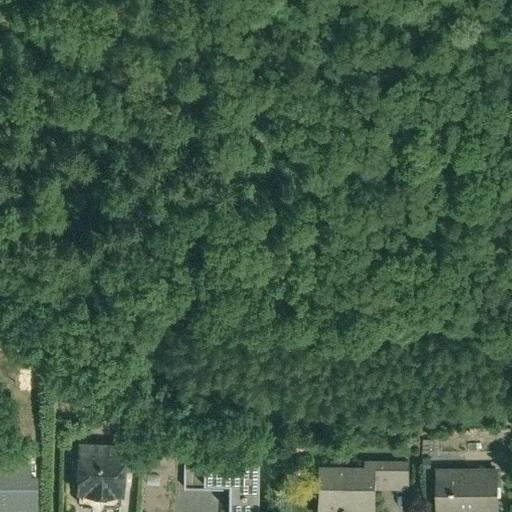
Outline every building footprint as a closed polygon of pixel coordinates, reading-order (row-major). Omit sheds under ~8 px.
[(129,435),(79,435),(78,486),(128,486),(129,435)] [(195,474),(196,445),(179,444),(178,474),(195,474)] [(0,493),(29,494),(29,472),(30,472),(30,453),(23,453),(23,446),(0,445),(0,493)] [(249,446),(196,445),(195,474),(221,475),(221,500),(248,501),(249,446)] [(375,449),(375,454),(320,453),(319,511),(387,511),(388,484),(420,484),(420,449),(375,449)] [(511,456),(447,455),(447,504),(511,504),(511,456)]
